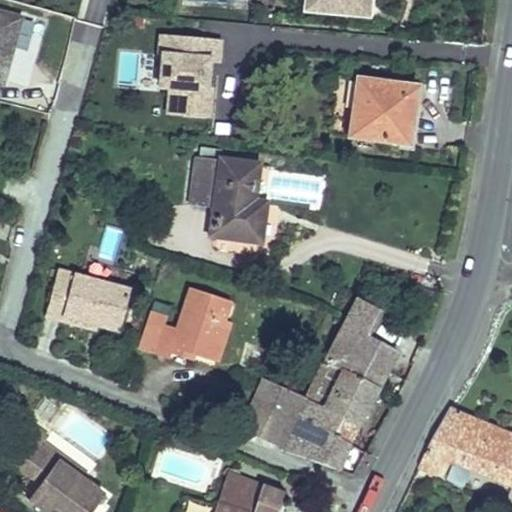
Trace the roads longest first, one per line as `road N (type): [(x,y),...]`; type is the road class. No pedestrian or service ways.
road 1 (secondary): [(374,500),(476,278),(511,72)]
road 2 (residential): [(0,352),(374,500)]
road 3 (unknown): [(98,0),(0,326)]
